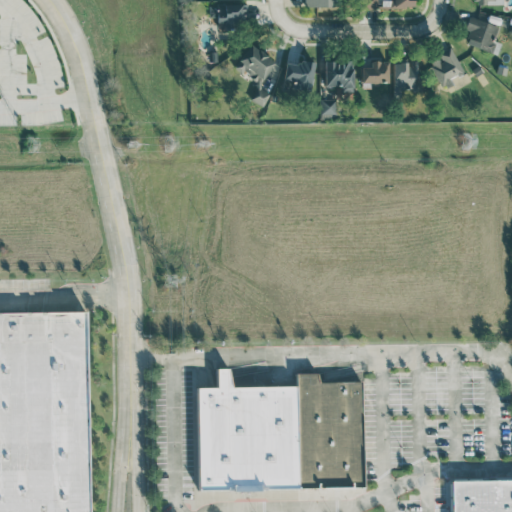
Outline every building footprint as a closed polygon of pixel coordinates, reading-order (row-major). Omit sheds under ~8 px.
[(363,0),(364,9),(413,7),(413,0),(363,0)] [(209,17),(217,17),(217,29),(245,29),(245,4),(209,3),(209,17)] [(497,54),(501,43),(493,40),(498,26),(469,16),(464,29),(471,31),(466,43),(497,54)] [(263,106),(270,92),(265,90),(267,86),(265,85),(278,62),(245,44),(233,67),(253,78),(243,95),(263,106)] [(451,79),(464,73),(451,49),(428,60),(443,89),(453,84),(451,79)] [(313,63),(285,60),(283,79),(294,80),(293,88),(311,90),(313,63)] [(352,89),(353,61),(324,60),(323,88),(352,89)] [(388,82),(388,60),(371,60),(371,67),(361,67),(361,83),(388,82)] [(415,87),(414,61),(392,62),(393,88),(415,87)] [(335,117),(335,99),(320,99),(320,117),(335,117)] [(0,511),(0,310),(80,310),(82,511),(0,511)] [(197,387),(360,386),(360,484),(197,485),(197,387)] [(449,511),(450,479),(511,479),(511,511),(449,511)]
